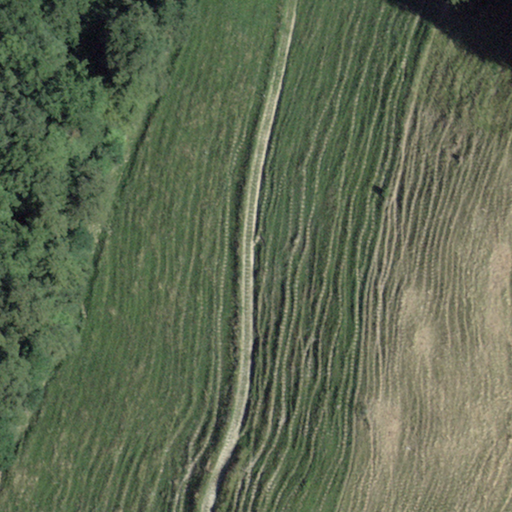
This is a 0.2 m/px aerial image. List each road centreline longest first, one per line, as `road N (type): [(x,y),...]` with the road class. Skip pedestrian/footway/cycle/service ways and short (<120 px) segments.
road 1 (track): [(292,0),(252,212),(236,415),(211,511)]
road 2 (track): [(194,0),(70,318),(0,451)]
